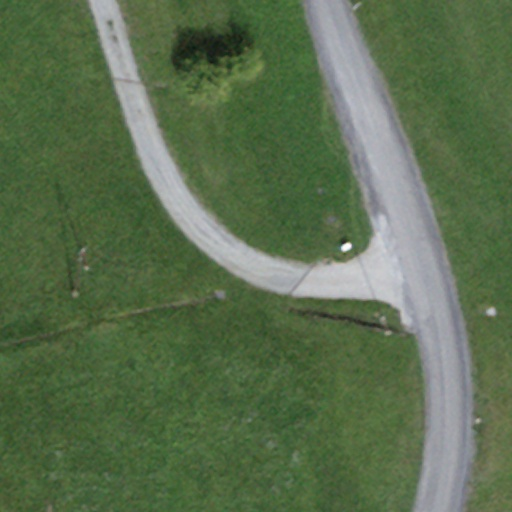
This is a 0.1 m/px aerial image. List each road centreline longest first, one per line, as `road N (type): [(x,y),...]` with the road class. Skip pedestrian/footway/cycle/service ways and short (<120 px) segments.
road 1 (residential): [(409,260),(295,279),(255,271),(197,234),(151,183),(94,0)]
road 2 (unclassified): [(310,0),(409,260)]
road 3 (unclassified): [(409,260),(440,390),(431,511)]
